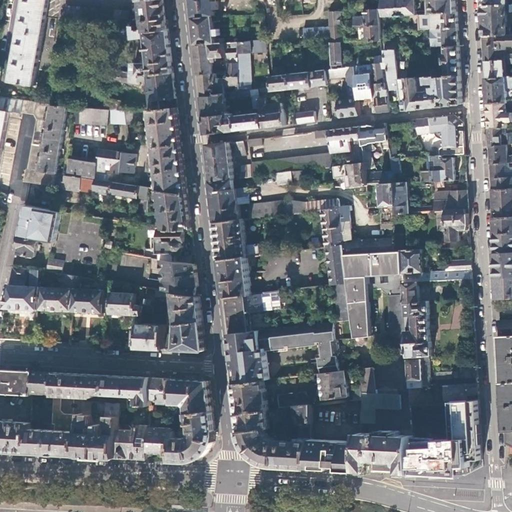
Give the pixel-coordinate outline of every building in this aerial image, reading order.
[(25,0),(12,81),(36,85),(49,0),(25,0)] [(140,0),(144,31),(170,28),(166,0),(140,0)] [(213,15),(215,15),(214,9),(219,8),(218,1),(214,1),(213,0),(190,0),(191,7),(193,17),(213,15)] [(382,0),(383,16),(397,15),(417,14),(416,0),(382,0)] [(457,0),(431,0),(432,13),(458,11),(457,0)] [(507,10),(511,9),(511,3),(511,4),(483,5),(483,19),(484,35),(511,34),(511,33),(511,25),(508,26),(507,10)] [(130,10),(68,5),(67,21),(129,25),(130,10)] [(341,12),(329,12),(330,27),(343,26),(367,25),(380,24),(379,9),(366,10),(366,16),(356,17),(356,22),(354,22),(354,20),(342,20),(341,12)] [(458,15),(458,11),(432,13),(433,25),(413,26),(413,30),(431,29),(459,27),(458,15)] [(215,37),(222,36),(221,29),(214,29),(213,15),(193,17),(194,31),(196,45),(216,43),(215,37)] [(381,39),(380,24),(367,25),(368,40),(381,39)] [(138,32),(137,25),(132,25),(134,38),(146,36),(149,58),(147,58),(146,60),(147,63),(135,61),(134,72),(150,74),(175,72),(174,63),(172,45),(170,28),(144,31),(138,32)] [(343,26),(330,27),(331,40),(331,42),(342,41),(344,41),(343,26)] [(330,27),(304,28),(305,42),(331,40),(330,27)] [(459,32),(459,27),(431,29),(433,47),(446,47),(460,46),(459,32)] [(511,33),(511,34),(484,35),(485,47),(486,60),(510,59),(509,56),(507,56),(507,50),(509,50),(509,46),(511,45),(511,33)] [(253,81),(252,48),(268,47),(267,39),(238,41),(240,75),(240,81),(253,81)] [(240,75),(238,41),(232,42),(232,45),(232,47),(230,47),(227,49),(228,57),(230,57),(231,62),(229,63),(230,76),(240,75)] [(342,41),(331,42),(333,68),(356,66),(361,65),(360,60),(343,62),(342,41)] [(232,42),(216,43),(196,45),(198,59),(200,73),(213,72),(212,57),(226,56),(224,47),(227,47),(227,46),(232,45),(232,42)] [(460,56),(460,46),(446,47),(446,58),(445,58),(445,65),(447,65),(447,77),(461,76),(460,56)] [(408,70),(399,71),(396,50),(385,50),(386,62),(388,62),(389,68),(390,80),(408,79),(408,70)] [(511,58),(510,59),(486,60),(486,69),(487,77),(507,76),(506,61),(508,61),(509,64),(511,63),(511,58)] [(388,62),(386,62),(382,62),(376,63),(374,64),(375,78),(375,83),(386,82),(384,69),(389,68),(388,62)] [(361,65),(356,66),(357,80),(375,78),(374,64),(361,65)] [(356,66),(333,68),(327,69),(327,79),(347,77),(349,99),(332,101),(335,117),(346,116),(361,115),(357,80),(356,66)] [(111,69),(109,79),(141,83),(141,79),(149,80),(153,111),(164,109),(163,100),(178,98),(177,90),(175,72),(150,74),(134,72),(111,69)] [(327,79),(327,69),(290,73),(292,89),(328,85),(327,79)] [(213,72),(200,73),(201,84),(202,95),(225,92),(224,85),(236,85),(237,91),(240,91),(240,81),(240,75),(230,76),(226,76),(219,77),(219,72),(214,73),(213,72)] [(292,89),(290,73),(271,76),(272,87),(273,91),(292,89)] [(511,75),(507,76),(487,77),(487,90),(488,103),(511,101),(511,92),(508,95),(507,87),(511,87),(511,75)] [(462,85),(461,76),(447,77),(427,78),(427,85),(436,85),(437,88),(432,88),(432,92),(420,93),(420,78),(408,79),(412,110),(463,104),(462,85)] [(408,79),(390,80),(391,90),(401,89),(403,111),(412,110),(408,79)] [(261,98),(267,98),(273,97),(273,91),(272,87),(260,88),(261,98)] [(376,90),(376,87),(368,87),(370,99),(362,100),(363,114),(370,114),(378,113),(376,90)] [(260,88),(240,91),(237,91),(229,92),(230,99),(254,97),(255,104),(256,104),(257,108),(262,107),(261,98),(260,88)] [(389,89),(387,90),(376,90),(378,113),(384,112),(391,111),(389,89)] [(225,92),(202,95),(204,107),(205,120),(207,134),(219,133),(230,132),(228,117),(228,114),(230,114),(230,111),(227,112),(225,92)] [(25,100),(0,95),(0,110),(10,112),(23,114),(23,112),(25,100)] [(267,98),(261,98),(262,107),(265,127),(279,126),(288,125),(286,114),(283,103),(268,104),(267,98)] [(110,109),(112,109),(121,110),(123,100),(106,99),(105,109),(110,109)] [(29,113),(32,101),(25,100),(23,112),(29,113)] [(36,114),(38,102),(32,101),(29,113),(36,114)] [(511,101),(488,103),(489,116),(489,128),(508,127),(508,121),(511,120),(511,112),(507,112),(507,107),(511,109),(511,101)] [(53,106),(54,104),(38,102),(36,114),(39,120),(51,122),(53,106)] [(58,173),(70,107),(65,106),(53,106),(51,122),(50,128),(49,134),(48,141),(47,147),(46,153),(45,159),(44,166),(43,171),(58,173)] [(81,123),(83,107),(76,107),(73,123),(81,123)] [(88,124),(90,108),(83,107),(81,123),(88,124)] [(182,135),(179,107),(164,109),(153,111),(151,111),(155,148),(183,145),(182,135)] [(262,107),(257,108),(252,109),(252,113),(236,115),(239,131),(251,129),(265,127),(262,107)] [(94,124),(96,108),(90,108),(88,124),(94,124)] [(101,125),(103,109),(96,108),(94,124),(101,125)] [(108,125),(110,109),(105,109),(103,109),(101,125),(108,125)] [(128,124),(127,111),(121,110),(112,109),(112,123),(128,124)] [(0,163),(10,112),(0,110),(0,163)] [(142,121),(140,111),(127,111),(128,124),(137,124),(137,120),(142,121)] [(309,122),(317,121),(316,111),(299,113),(300,123),(309,122)] [(236,115),(228,117),(230,132),(234,131),(239,131),(236,115)] [(417,119),(419,134),(444,131),(445,146),(442,149),(442,156),(454,155),(463,154),(466,154),(465,131),(459,131),(459,126),(464,126),(464,123),(455,115),(417,119)] [(50,128),(51,122),(39,120),(37,126),(50,128)] [(376,124),(362,126),(365,151),(370,150),(369,142),(391,139),(389,123),(376,124)] [(36,132),(49,134),(50,128),(37,126),(36,132)] [(334,166),(352,164),(366,162),(365,151),(362,126),(343,128),(330,130),(331,137),(333,153),(334,166)] [(508,127),(489,128),(490,136),(490,145),(508,144),(511,144),(511,136),(507,136),(507,132),(510,132),(510,127),(508,127)] [(331,137),(330,130),(316,131),(317,138),(331,137)] [(35,138),(48,141),(49,134),(36,132),(35,138)] [(34,145),(47,147),(48,141),(35,138),(34,145)] [(255,139),(249,140),(250,147),(263,145),(262,138),(255,139)] [(231,141),(208,144),(212,181),(235,178),(254,176),(252,164),(239,166),(234,171),(233,159),(235,159),(235,156),(247,155),(245,141),(231,142),(231,141)] [(508,144),(490,145),(491,154),(491,163),(506,163),(511,162),(511,155),(509,155),(508,144)] [(33,150),(46,153),(47,147),(34,145),(33,150)] [(185,156),(183,145),(155,148),(160,189),(189,194),(185,156)] [(97,172),(107,173),(107,169),(122,171),(124,153),(101,149),(100,153),(99,162),(97,172)] [(31,157),(45,159),(46,153),(33,150),(31,157)] [(125,153),(122,171),(135,173),(138,154),(125,153)] [(305,170),(334,166),(333,153),(252,162),(252,164),(254,176),(279,173),(293,171),(305,170)] [(456,180),(456,176),(455,158),(454,158),(442,159),(442,156),(432,156),(432,170),(433,170),(433,175),(433,181),(456,180)] [(30,164),(44,166),(45,159),(31,157),(30,164)] [(402,177),(401,158),(399,158),(393,159),(394,171),(394,177),(402,177)] [(96,179),(97,174),(97,172),(99,162),(72,159),(69,175),(81,177),(96,179)] [(370,185),(369,184),(368,173),(367,162),(366,162),(352,164),(353,174),(348,175),(349,187),(370,185)] [(506,163),(491,163),(492,176),(492,181),(493,189),(511,187),(511,167),(507,168),(506,163)] [(56,186),(58,173),(43,171),(29,169),(27,169),(25,181),(56,186)] [(307,185),(305,170),(293,171),(294,182),(294,185),(307,185)] [(294,182),(293,171),(279,173),(280,184),(294,182)] [(394,177),(394,171),(373,173),(368,173),(369,184),(381,184),(395,183),(394,177)] [(69,175),(58,173),(56,186),(80,190),(81,177),(69,175)] [(94,190),(96,179),(81,177),(80,190),(94,192),(94,190)] [(236,188),(235,178),(212,181),(217,222),(242,219),(240,202),(247,202),(246,196),(249,195),(248,187),(236,188)] [(148,195),(150,188),(108,181),(96,179),(94,190),(139,197),(137,213),(147,214),(149,213),(148,195)] [(411,208),(409,182),(395,183),(398,214),(437,211),(467,209),(469,209),(468,199),(468,191),(453,191),(454,200),(436,201),(436,206),(411,208)] [(398,214),(395,183),(381,184),(383,213),(381,213),(382,222),(394,221),(394,214),(398,214)] [(511,187),(493,189),(494,202),(494,216),(495,218),(511,217),(511,187)] [(191,207),(189,194),(160,189),(164,219),(192,221),(191,207)] [(436,192),(436,201),(454,200),(453,191),(436,192)] [(340,208),(340,206),(339,198),(308,202),(307,202),(308,211),(323,210),(339,208),(340,208)] [(291,213),(289,200),(282,201),(284,214),(291,213)] [(307,202),(289,200),(291,213),(308,211),(307,202)] [(278,215),(276,201),(270,202),(271,216),(278,215)] [(271,216),(270,202),(263,203),(265,216),(271,216)] [(265,216),(263,203),(257,204),(258,217),(265,216)] [(258,217),(257,204),(250,204),(251,218),(258,217)] [(57,241),(63,211),(26,205),(21,234),(41,238),(46,239),(53,240),(57,241)] [(354,254),(353,241),(349,206),(340,206),(340,208),(339,208),(344,245),(345,255),(354,254)] [(344,245),(339,208),(323,210),(327,247),(328,247),(344,245)] [(437,211),(438,231),(449,230),(449,241),(461,240),(460,230),(468,229),(467,224),(470,224),(469,213),(467,213),(467,209),(437,211)] [(511,217),(495,218),(495,226),(495,234),(511,232),(511,217)] [(193,229),(192,221),(164,219),(165,228),(186,228),(193,229)] [(242,219),(217,222),(219,240),(222,260),(256,255),(261,255),(260,244),(247,245),(244,219),(242,219)] [(159,230),(153,230),(153,247),(160,247),(159,240),(162,239),(161,227),(159,226),(159,230)] [(186,228),(165,228),(161,227),(162,239),(159,240),(160,247),(160,252),(162,253),(179,253),(178,249),(182,249),(185,246),(185,240),(187,240),(186,228)] [(511,232),(495,234),(496,245),(497,257),(511,256),(511,232)] [(36,256),(41,238),(21,234),(18,246),(21,247),(20,252),(36,256)] [(395,235),(395,238),(396,252),(402,251),(403,274),(424,272),(423,249),(404,250),(403,235),(395,235)] [(395,238),(382,239),(383,252),(396,252),(395,238)] [(383,252),(382,239),(361,240),(363,254),(383,252)] [(363,254),(361,240),(353,241),(354,254),(363,254)] [(335,284),(348,282),(345,255),(344,245),(328,247),(333,284),(335,284)] [(348,282),(353,319),(356,346),(361,346),(362,346),(365,342),(365,336),(371,335),(369,297),(377,289),(381,289),(389,295),(392,333),(407,332),(404,283),(419,282),(449,280),(460,279),(473,279),(472,270),(448,271),(424,272),(403,274),(402,251),(396,252),(383,252),(363,254),(354,254),(345,255),(348,282)] [(225,292),(226,297),(253,294),(252,289),(250,266),(257,265),(256,255),(222,260),(225,288),(225,292)] [(511,256),(497,257),(497,267),(498,278),(511,276),(511,256)] [(48,271),(63,273),(65,261),(50,258),(48,271)] [(198,265),(174,261),(162,260),(165,281),(166,282),(166,286),(166,290),(176,291),(197,295),(198,291),(199,287),(200,288),(199,277),(198,265)] [(472,270),(472,260),(447,261),(448,271),(472,270)] [(40,309),(42,270),(34,268),(33,286),(20,285),(22,276),(29,277),(31,268),(14,265),(6,307),(40,309)] [(74,311),(77,275),(69,274),(68,287),(44,286),(42,309),(74,311)] [(83,288),(83,276),(77,275),(74,311),(106,313),(107,290),(83,288)] [(511,276),(498,278),(498,287),(499,299),(511,298),(511,276)] [(474,294),(473,279),(460,279),(461,287),(461,295),(474,294)] [(348,282),(335,284),(339,321),(341,320),(353,319),(348,282)] [(420,302),(419,282),(404,283),(407,332),(410,387),(424,387),(432,386),(431,380),(431,373),(430,356),(433,356),(432,342),(431,342),(430,315),(430,301),(420,302)] [(176,299),(176,291),(166,290),(158,288),(157,296),(176,299)] [(144,306),(144,305),(138,305),(139,293),(114,291),(113,313),(116,313),(122,313),(143,315),(144,313),(144,306)] [(203,307),(201,296),(197,295),(176,291),(176,299),(179,324),(204,321),(203,307)] [(265,311),(282,309),(279,291),(263,293),(265,311)] [(230,334),(252,331),(250,312),(265,311),(263,293),(253,294),(226,297),(228,315),(230,334)] [(152,306),(144,306),(144,313),(155,314),(155,307),(152,306)] [(319,345),(319,343),(322,342),(324,357),(320,358),(321,368),(340,366),(341,371),(346,371),(347,370),(341,320),(339,321),(252,331),(230,334),(232,345),(234,369),(236,384),(266,380),(270,380),(267,351),(288,349),(288,346),(291,346),(292,348),(319,345)] [(511,335),(511,320),(500,321),(501,328),(501,336),(511,335)] [(206,335),(204,321),(179,324),(178,325),(178,349),(206,350),(207,349),(206,335)] [(168,325),(143,323),(141,347),(154,348),(166,348),(167,334),(168,325)] [(175,335),(167,334),(166,348),(172,349),(174,349),(175,335)] [(511,381),(511,335),(501,336),(502,358),(504,382),(511,381)] [(465,368),(477,367),(477,353),(470,353),(471,358),(465,358),(465,368)] [(362,393),(377,393),(375,369),(372,368),(359,369),(361,390),(362,393)] [(0,392),(34,395),(34,392),(35,371),(17,370),(4,369),(2,369),(0,370),(0,392)] [(35,371),(34,392),(56,393),(57,372),(44,371),(35,371)] [(349,396),(346,371),(341,371),(321,374),(324,399),(349,396)] [(478,371),(431,373),(431,380),(478,378),(478,371)] [(65,372),(57,372),(56,393),(56,395),(64,396),(65,372)] [(86,374),(65,372),(64,396),(63,411),(66,414),(84,415),(84,402),(84,397),(95,398),(95,393),(108,394),(109,375),(86,374)] [(144,377),(109,375),(108,394),(140,396),(140,405),(152,405),(152,399),(153,377),(144,377)] [(164,378),(153,377),(152,399),(161,400),(161,402),(167,402),(167,400),(175,401),(176,378),(164,378)] [(211,380),(176,378),(175,401),(174,414),(178,414),(178,403),(185,403),(189,405),(189,409),(185,410),(185,413),(190,413),(215,410),(213,393),(211,380)] [(269,410),(266,380),(236,384),(237,392),(240,414),(269,410)] [(479,384),(446,385),(447,401),(452,401),(468,400),(468,395),(479,394),(479,389),(479,384)] [(424,387),(410,387),(410,395),(424,395),(424,387)] [(362,400),(362,393),(361,390),(353,391),(355,401),(362,400)] [(306,391),(278,394),(280,409),(295,407),(294,406),(310,404),(306,391)] [(401,409),(401,401),(400,395),(377,393),(362,393),(362,400),(361,423),(375,424),(376,408),(401,409)] [(64,396),(56,395),(55,424),(50,423),(50,429),(83,431),(84,415),(66,414),(63,411),(64,396)] [(425,403),(424,395),(410,395),(411,403),(425,403)] [(435,438),(413,437),(415,473),(437,474),(464,476),(463,466),(471,466),(471,460),(483,459),(479,399),(468,400),(452,401),(454,439),(435,440),(435,438)] [(81,454),(100,455),(119,457),(121,429),(122,404),(84,402),(84,415),(83,431),(81,454)] [(312,404),(310,404),(294,406),(295,407),(297,424),(299,423),(312,422),(312,404)] [(216,424),(215,410),(190,413),(191,423),(193,423),(194,430),(193,433),(192,436),(189,438),(174,437),(174,454),(173,460),(192,460),(197,460),(200,459),(202,458),(205,456),(210,452),(214,445),(217,437),(217,432),(216,424)] [(271,428),(269,410),(240,414),(241,426),(242,432),(267,428),(271,428)] [(32,428),(32,422),(0,420),(0,449),(5,450),(31,451),(32,428)] [(267,428),(242,432),(243,437),(244,442),(249,450),(254,456),(259,460),(264,463),(268,464),(274,466),(281,466),(288,466),(310,468),(311,439),(312,422),(299,423),(300,441),(287,441),(287,425),(278,427),(277,440),(272,438),(268,434),(267,428)] [(137,430),(121,429),(119,457),(133,457),(149,458),(149,452),(151,429),(151,426),(140,425),(140,428),(139,428),(138,428),(137,429),(137,430)] [(151,429),(149,452),(174,454),(174,437),(175,431),(171,431),(171,428),(159,427),(158,430),(151,429)] [(50,429),(32,428),(31,451),(55,453),(69,454),(81,454),(83,431),(50,429)] [(413,437),(413,435),(399,435),(399,431),(381,430),(381,434),(361,433),(361,442),(360,470),(385,472),(415,473),(413,437)] [(333,459),(343,459),(343,469),(345,469),(360,470),(361,442),(328,440),(311,439),(310,468),(320,468),(327,468),(332,469),(333,459)]
